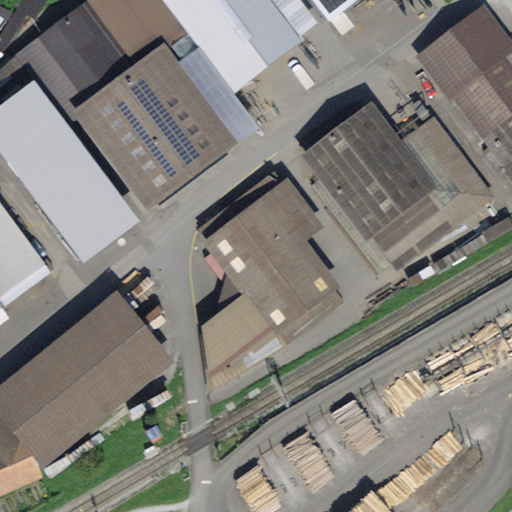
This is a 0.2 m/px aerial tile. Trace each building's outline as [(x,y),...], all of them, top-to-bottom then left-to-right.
[(31,14),(37,0),(2,0),(31,14)] [(68,0),(71,4),(53,17),(49,12),(30,26),(34,31),(12,48),(13,49),(40,85),(67,120),(73,115),(69,110),(161,40),(164,44),(184,29),(161,0),(68,0)] [(301,38),(271,0),(161,0),(184,29),(233,91),(301,38)] [(317,0),(332,19),(355,0),(317,0)] [(511,36),(510,38),(481,0),(478,0),(411,50),(444,93),(447,91),(511,177),(511,36)] [(164,44),(161,40),(69,110),(73,115),(146,209),(237,140),(164,44)] [(40,85),(13,49),(0,59),(0,140),(89,246),(127,214),(28,96),(40,85)] [(365,258),(377,249),(392,268),(490,192),(424,107),(391,133),(366,101),(296,155),(351,225),(343,231),(365,258)] [(198,240),(222,272),(211,314),(197,325),(204,362),(202,364),(203,373),(216,390),(340,297),(333,288),(337,285),(302,239),(321,225),(284,176),(198,240)] [(37,254),(0,204),(0,293),(40,264),(34,256),(37,254)] [(500,218),(400,278),(406,288),(507,228),(500,218)] [(170,363),(112,292),(0,383),(0,490),(36,475),(28,458),(38,469),(170,363)] [(442,511),(492,471),(456,427),(353,511),(442,511)] [(307,473),(327,465),(314,432),(264,450),(284,504),(314,493),(307,473)]
